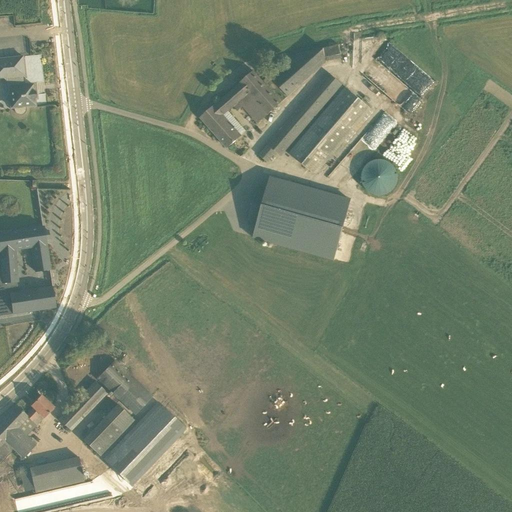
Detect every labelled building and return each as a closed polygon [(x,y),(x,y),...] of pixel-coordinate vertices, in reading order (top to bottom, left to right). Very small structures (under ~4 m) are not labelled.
[(389,43),(363,73),(408,111),(435,81),(408,58),(402,64),(406,68),(404,70),(406,73),(400,80),(390,71),(392,68),(387,63),(392,57),(395,61),(401,53),(389,43)] [(292,54),(263,81),(282,103),(312,76),(326,63),(326,62),(341,58),(339,45),(323,48),(292,54)] [(11,108),(13,108),(14,108),(14,111),(15,112),(15,113),(16,113),(16,114),(17,115),(18,115),(19,115),(20,115),(21,115),(22,115),(23,114),(24,114),(24,113),(25,112),(25,111),(25,110),(25,107),(35,106),(34,98),(36,98),(36,92),(31,92),(31,85),(32,85),(32,87),(33,87),(33,85),(23,86),(22,77),(25,76),(23,57),(0,58),(0,79),(5,79),(6,88),(9,88),(11,108)] [(257,124),(282,103),(263,81),(254,71),(200,118),(227,148),(246,132),(237,122),(228,112),(234,107),(238,111),(242,107),(257,124)] [(281,156),(343,85),(329,73),(259,154),(268,162),(276,152),(281,156)] [(316,175),(371,109),(345,87),(288,153),(316,175)] [(352,157),(360,148),(356,144),(338,164),(350,176),(361,165),(352,157)] [(380,195),(384,195),(387,194),(389,193),(392,191),(393,189),(395,187),(396,184),(397,181),(397,178),(397,176),(397,173),(396,171),(395,169),(394,167),(392,165),(391,163),(388,162),(386,161),(384,160),(380,159),(377,160),(375,160),(372,161),(370,162),(368,163),(366,166),(364,168),(363,170),(362,173),(361,176),(361,179),(362,182),(363,184),(364,186),(366,190),(369,192),(372,194),(375,195),(380,195)] [(257,187),(247,222),(256,225),(253,237),(334,259),(350,200),(269,178),(266,190),(257,187)] [(49,270),(46,245),(43,227),(0,233),(0,250),(2,283),(18,281),(17,248),(33,246),(37,272),(49,270)] [(18,291),(9,292),(13,313),(33,310),(55,306),(52,285),(38,287),(18,291)] [(97,378),(136,415),(152,397),(115,361),(97,378)] [(71,431),(107,393),(95,381),(59,420),(71,431)] [(26,435),(52,406),(41,396),(31,406),(33,408),(26,415),(16,405),(0,422),(0,462),(13,449),(22,458),(35,444),(26,435)] [(101,455),(134,420),(117,404),(83,440),(101,455)] [(112,459),(120,468),(131,457),(123,449),(112,459)] [(35,493),(85,482),(79,456),(29,468),(35,493)]
